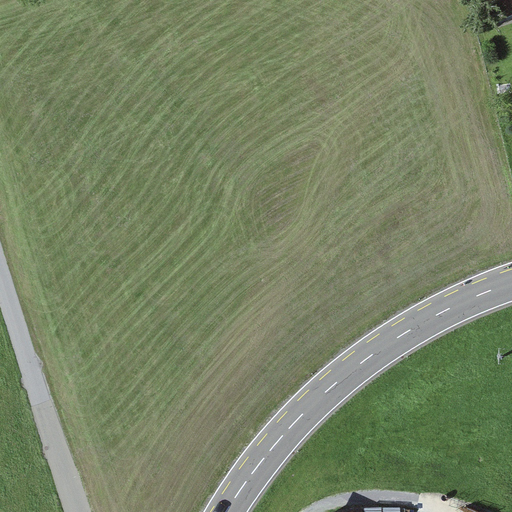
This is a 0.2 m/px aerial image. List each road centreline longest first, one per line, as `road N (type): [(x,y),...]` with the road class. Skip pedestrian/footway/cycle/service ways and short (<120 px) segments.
road 1 (secondary): [(227,511),(294,422),(377,350),(511,282)]
road 2 (unclassified): [(80,511),(0,258)]
